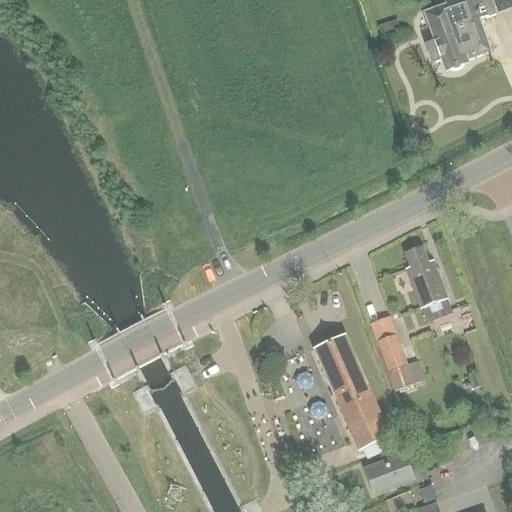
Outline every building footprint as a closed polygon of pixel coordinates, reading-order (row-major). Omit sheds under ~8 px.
[(481,21),(511,9),(511,0),(453,0),(455,5),(427,16),(437,43),(428,46),(434,64),(443,61),(447,73),(469,64),(468,61),(493,51),(481,21)] [(398,22),(379,28),(381,36),(401,29),(398,22)] [(424,247),(404,255),(409,268),(405,269),(421,311),(449,300),(437,268),(433,269),(430,264),(424,247)] [(360,453),(392,439),(346,334),(314,348),(360,453)] [(396,393),(415,386),(411,373),(408,365),(397,334),(377,341),(388,372),(396,393)] [(478,375),(469,378),(472,389),(473,391),(482,388),(478,375)] [(406,456),(366,471),(375,496),(415,481),(406,456)] [(432,488),(432,487),(421,491),(426,506),(437,502),(432,488)]
